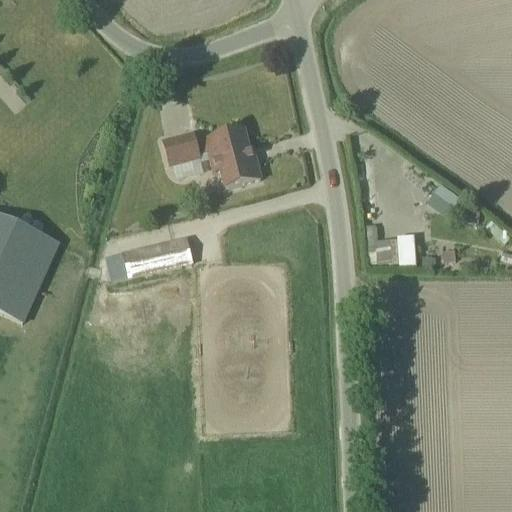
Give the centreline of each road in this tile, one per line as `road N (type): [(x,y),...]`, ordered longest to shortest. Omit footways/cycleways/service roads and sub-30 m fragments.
road 1 (unclassified): [(353,511),(335,195),(295,19)]
road 2 (unclassified): [(295,19),(168,60),(130,49),(82,0)]
